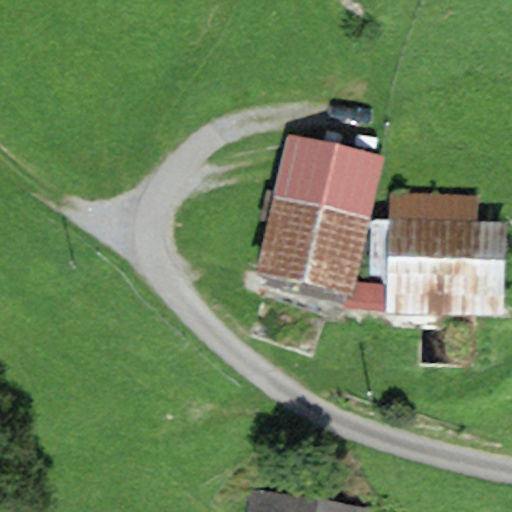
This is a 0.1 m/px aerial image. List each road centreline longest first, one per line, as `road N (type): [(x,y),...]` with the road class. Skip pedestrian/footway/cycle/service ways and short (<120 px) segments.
road 1 (track): [(314,106),(208,139),(160,203),(155,237),(198,327),(342,431),(511,465)]
road 2 (track): [(155,237),(32,184),(0,156)]
road 3 (track): [(314,106),(340,79),(269,0)]
